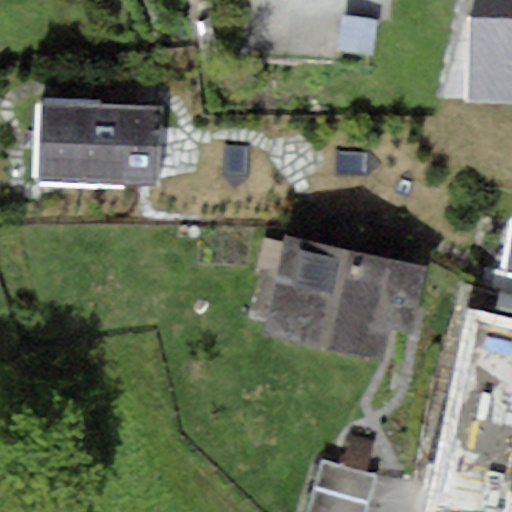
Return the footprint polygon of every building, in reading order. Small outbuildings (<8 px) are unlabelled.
[(511,0),(478,0),(466,110),(511,111),(511,0)] [(380,24),(344,18),(337,55),(373,62),(380,24)] [(159,110),(37,107),(36,185),(160,185),(159,110)] [(492,284),(511,287),(511,212),(504,211),(492,284)] [(256,269),(277,275),(264,334),(381,363),(389,331),(413,337),(428,268),(285,236),(264,235),(256,269)] [(511,319),(471,310),(432,468),(498,484),(501,471),(511,473),(511,319)] [(372,444),(350,437),(340,468),(363,475),(372,444)] [(307,511),(370,511),(380,480),(363,475),(340,468),(323,462),(307,511)]
